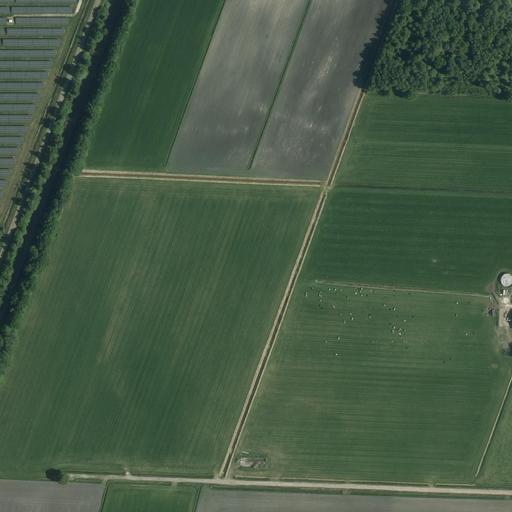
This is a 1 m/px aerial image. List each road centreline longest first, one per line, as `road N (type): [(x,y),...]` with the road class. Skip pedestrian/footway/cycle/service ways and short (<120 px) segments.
road 1 (track): [(511,492),(61,475)]
road 2 (track): [(0,327),(123,0)]
road 3 (tertiary): [(0,261),(97,0)]
